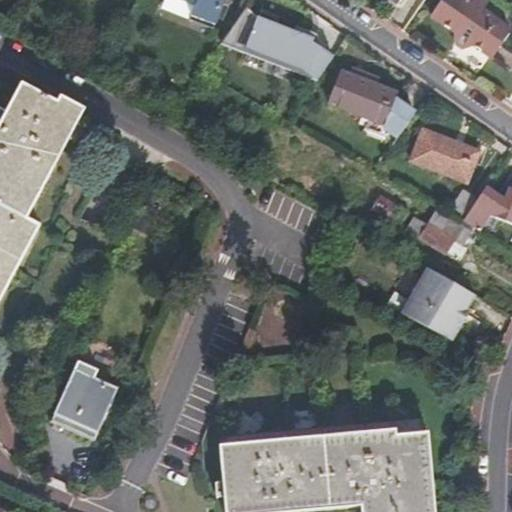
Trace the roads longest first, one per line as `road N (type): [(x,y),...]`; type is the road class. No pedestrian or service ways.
road 1 (residential): [(126,511),(246,188),(0,64)]
road 2 (residential): [(511,129),(331,0)]
road 3 (residential): [(511,378),(499,511)]
